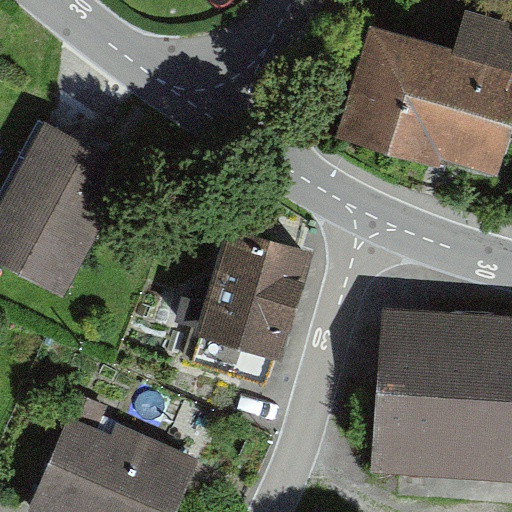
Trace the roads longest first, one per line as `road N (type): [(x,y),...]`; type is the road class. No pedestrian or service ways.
road 1 (residential): [(270,511),(306,434),(374,215)]
road 2 (unclassified): [(220,124),(56,0)]
road 3 (unclassified): [(374,215),(220,124)]
road 4 (unclassified): [(511,263),(374,215)]
road 5 (residential): [(295,0),(220,124)]
